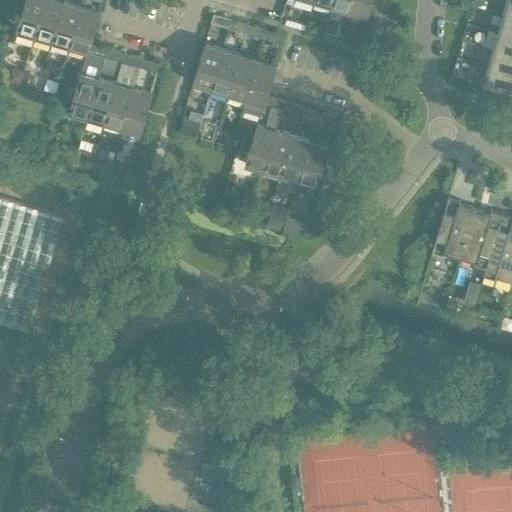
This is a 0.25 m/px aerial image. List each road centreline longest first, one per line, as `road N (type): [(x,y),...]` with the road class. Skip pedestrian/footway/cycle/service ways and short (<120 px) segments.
road 1 (residential): [(46,511),(107,339),(143,309),(295,289),(324,273),(422,150)]
road 2 (residential): [(422,150),(353,98),(280,77)]
road 3 (residential): [(443,130),(423,53),(427,0)]
road 4 (residential): [(111,23),(185,45),(198,0)]
